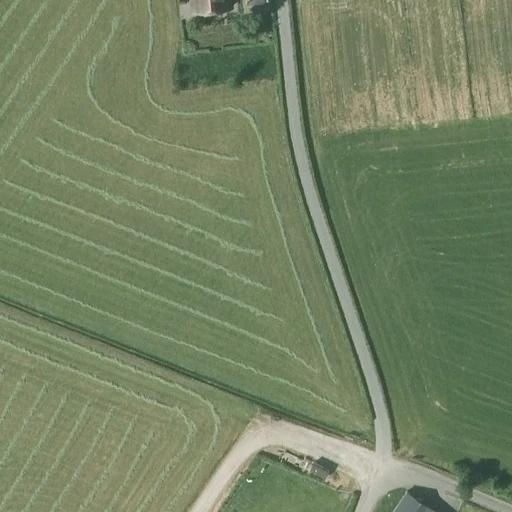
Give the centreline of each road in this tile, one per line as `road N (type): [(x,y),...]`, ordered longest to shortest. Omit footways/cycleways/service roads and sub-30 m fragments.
road 1 (unknown): [(384,473),(331,438),(273,427),(238,444),(195,511)]
road 2 (residential): [(360,511),(375,481),(398,472),(498,511)]
